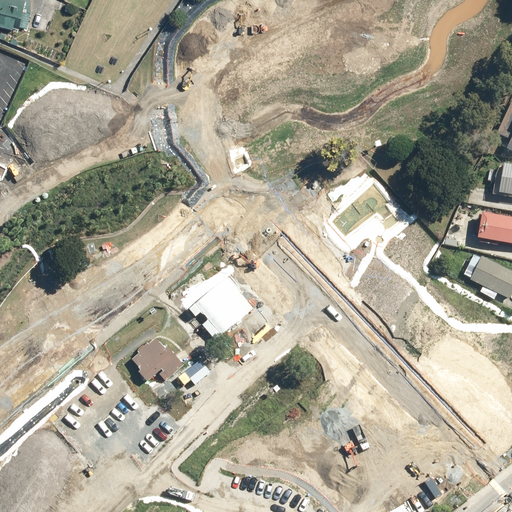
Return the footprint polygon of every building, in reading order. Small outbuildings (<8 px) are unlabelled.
[(26,13),(29,13),(30,0),(0,0),(0,21),(25,24),(26,13)] [(511,98),(492,142),(511,150),(511,98)] [(376,186),(353,184),(352,191),(331,190),(329,218),(374,221),(376,186)] [(511,214),(486,210),(482,237),(511,241),(511,214)] [(339,224),(338,233),(358,234),(358,224),(339,224)] [(288,241),(289,239),(276,226),(260,240),(262,243),(253,251),(282,282),(304,261),(295,252),(296,250),(288,241)] [(389,235),(384,252),(391,254),(383,279),(410,287),(422,245),(389,235)] [(511,268),(485,255),(484,257),(476,253),(466,273),(474,277),(473,279),(485,284),(482,291),(498,298),(501,292),(511,297),(511,268)] [(203,316),(211,325),(221,316),(230,325),(246,310),(220,283),(214,289),(211,286),(201,296),(203,298),(197,304),(205,313),(203,316)] [(360,325),(349,313),(351,312),(337,296),(336,298),(325,286),(304,304),(340,344),(360,325)] [(454,339),(431,316),(427,313),(405,334),(446,375),(476,346),(462,332),(454,339)] [(282,339),(280,340),(273,332),(259,345),(266,353),(264,355),(279,371),(286,365),(287,366),(298,357),(282,339)] [(159,336),(135,359),(144,368),(141,371),(150,381),(161,371),(162,372),(160,374),(166,380),(184,363),(159,336)] [(373,370),(349,404),(359,411),(355,417),(368,426),(395,385),(373,370)] [(129,404),(111,381),(76,412),(95,433),(105,424),(110,429),(127,414),(123,410),(129,404)] [(509,417),(511,420),(511,389),(506,382),(471,412),(490,434),(509,417)] [(214,397),(211,400),(205,393),(189,407),(196,414),(194,416),(213,437),(233,418),(214,397)] [(473,437),(447,409),(428,426),(454,455),(473,437)] [(327,424),(324,426),(319,420),(297,438),(311,456),(308,459),(313,465),(316,462),(323,471),(346,452),(330,433),(332,431),(327,424)] [(366,456),(383,440),(375,432),(359,448),(366,456)] [(41,435),(15,460),(21,465),(12,473),(25,486),(57,455),(58,453),(41,435)] [(164,462),(147,440),(113,468),(130,489),(141,481),(146,487),(165,471),(160,465),(164,462)] [(418,442),(406,452),(401,447),(390,456),(395,462),(387,469),(406,490),(417,480),(426,490),(444,475),(418,442)] [(379,492),(376,492),(365,479),(359,484),(356,480),(343,491),(346,495),(340,500),(350,511),(383,511),(389,507),(381,498),(381,496),(381,494),(380,493),(379,492)] [(107,511),(112,508),(91,488),(68,511),(107,511)] [(305,511),(308,509),(310,511),(331,511),(326,505),(325,507),(316,496),(301,508),(304,511),(305,511)]
